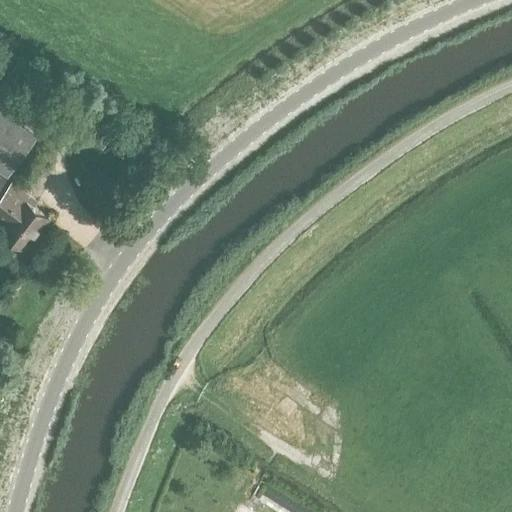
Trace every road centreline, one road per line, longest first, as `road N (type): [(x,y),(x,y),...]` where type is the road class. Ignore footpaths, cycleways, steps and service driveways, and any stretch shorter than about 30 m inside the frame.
road 1 (tertiary): [(484,0),(324,81),(180,195),(89,314),(50,397),(15,511)]
road 2 (unclassified): [(117,511),(175,373),(231,296),(290,233),(383,158),(511,86)]
road 3 (track): [(359,511),(175,373)]
